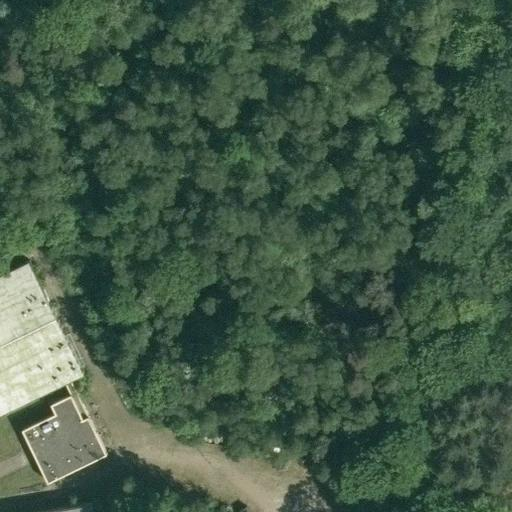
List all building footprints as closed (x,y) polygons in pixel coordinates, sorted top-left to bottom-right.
[(72,394),(52,403),(56,413),(23,429),(48,482),(107,453),(71,379),(84,372),(30,260),(0,274),(0,413),(66,381),(72,394)] [(67,291),(83,323),(94,318),(79,286),(67,291)] [(103,364),(111,360),(108,354),(100,358),(103,364)] [(118,374),(115,368),(107,372),(110,378),(118,374)] [(94,511),(92,502),(30,511),(94,511)]
